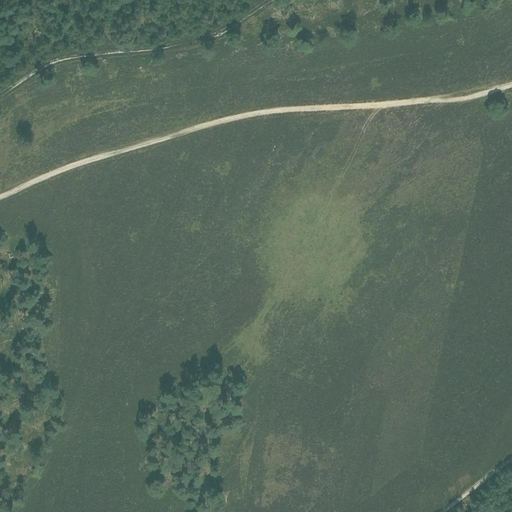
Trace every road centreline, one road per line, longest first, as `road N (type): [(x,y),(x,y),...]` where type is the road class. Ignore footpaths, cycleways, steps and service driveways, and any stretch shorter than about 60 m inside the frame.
road 1 (track): [(511,84),(245,114),(77,163),(0,195)]
road 2 (track): [(0,94),(47,63),(216,33),(268,0)]
